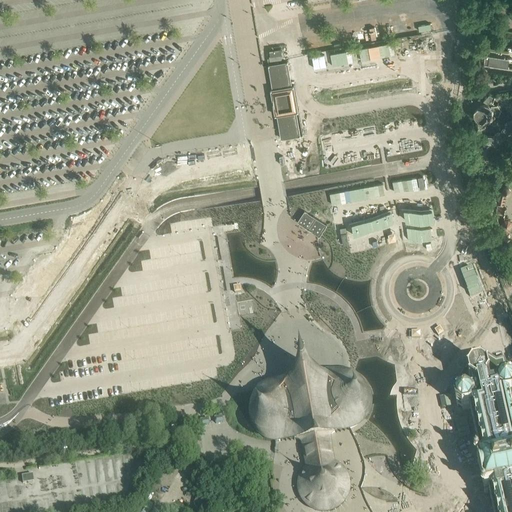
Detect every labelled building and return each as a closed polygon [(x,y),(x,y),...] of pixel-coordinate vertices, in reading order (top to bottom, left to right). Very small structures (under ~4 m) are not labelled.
[(509,58),(485,55),(484,64),(508,67),(509,58)] [(288,62),(269,66),(281,141),(301,137),(288,62)] [(489,117),(491,115),(490,113),(492,115),(499,114),(502,108),(501,108),(500,106),(498,103),(495,103),(492,102),(494,99),(494,96),(489,95),(482,101),(479,98),(470,106),(474,109),(474,113),(474,115),(476,117),(477,119),(480,120),(482,121),(485,122),(487,119),(488,120),(490,118),(489,117)] [(503,192),(493,190),(491,198),(497,200),(494,212),(497,212),(505,214),(506,209),(507,205),(505,204),(508,193),(511,192),(511,190),(511,187),(510,186),(508,185),(504,185),(503,188),(503,190),(503,192)] [(327,225),(304,211),(297,223),(319,238),(327,225)] [(511,219),(510,217),(508,216),(505,218),(503,220),(503,223),(499,227),(496,231),(508,242),(511,237),(511,219)] [(511,251),(500,253),(509,281),(511,281),(511,251)] [(441,330),(435,334),(439,340),(445,336),(441,330)] [(456,399),(455,400),(457,407),(458,407),(462,410),(463,410),(463,411),(470,409),(472,415),(471,415),(471,416),(472,416),(474,423),(473,423),(473,424),(474,424),(475,430),(475,431),(476,431),(476,434),(477,438),(476,438),(477,439),(479,445),(478,446),(478,447),(479,447),(480,453),(480,454),(481,454),(482,460),(481,461),(481,460),(477,460),(478,465),(479,465),(482,478),(485,490),(484,490),(485,494),(485,495),(489,494),(489,493),(489,492),(491,498),(491,499),(490,499),(490,500),(491,500),(493,506),(492,506),(492,508),(493,507),(493,511),(511,511),(511,383),(510,382),(510,381),(509,381),(509,378),(508,376),(508,375),(508,374),(508,375),(506,369),(507,369),(507,368),(506,368),(505,363),(506,362),(505,361),(505,362),(505,361),(504,361),(497,363),(497,362),(496,362),(491,359),(492,359),(491,358),(490,359),(487,356),(486,356),(486,355),(485,355),(484,355),(484,356),(479,357),(479,356),(478,357),(472,358),(471,358),(470,359),(471,359),(468,364),(467,364),(467,365),(467,366),(465,369),(463,372),(462,373),(461,373),(462,374),(459,379),(458,378),(458,379),(458,380),(459,380),(459,383),(460,385),(459,386),(459,387),(460,386),(461,392),(461,393),(459,393),(456,399)] [(304,457),(307,467),(320,464),(333,462),(331,453),(327,440),(335,433),(348,428),(356,425),(358,423),(360,421),(362,419),(364,417),(365,414),(367,412),(368,409),(368,407),(369,404),(369,401),(369,399),(368,396),(368,392),(366,390),(365,387),(364,384),(361,381),(359,379),(353,378),(344,376),(322,378),(299,372),(282,385),(255,392),(248,402),(245,417),(248,427),(252,432),(259,437),(275,442),(277,441),(283,442),(293,442),(300,446),(304,457)] [(307,467),(307,468),(303,474),(300,479),(299,485),(299,491),(301,498),(305,503),(310,508),(315,511),(320,511),(328,511),(335,510),(338,508),(341,507),(345,502),(348,496),(349,489),(347,489),(347,483),(345,478),(347,477),(341,468),(333,464),(333,462),(320,464),(307,467)] [(25,476),(21,477),(22,483),(33,482),(32,475),(25,476)]
